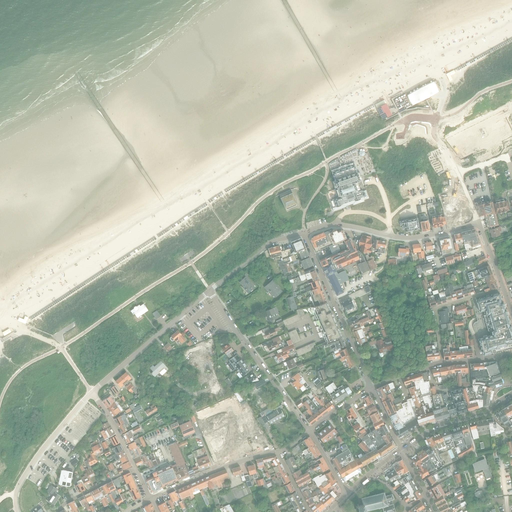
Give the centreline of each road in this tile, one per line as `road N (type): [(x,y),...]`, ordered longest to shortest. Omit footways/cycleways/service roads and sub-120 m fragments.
road 1 (residential): [(477,222),(403,237),(334,223),(304,232)]
road 2 (residential): [(208,289),(309,430)]
road 3 (residential): [(371,387),(304,232)]
road 4 (residential): [(208,289),(92,393)]
road 5 (residential): [(92,393),(27,469),(15,490),(17,511)]
road 6 (residential): [(150,498),(278,451)]
road 7 (residential): [(502,287),(435,307),(441,362)]
road 8 (secondary): [(511,397),(401,448)]
